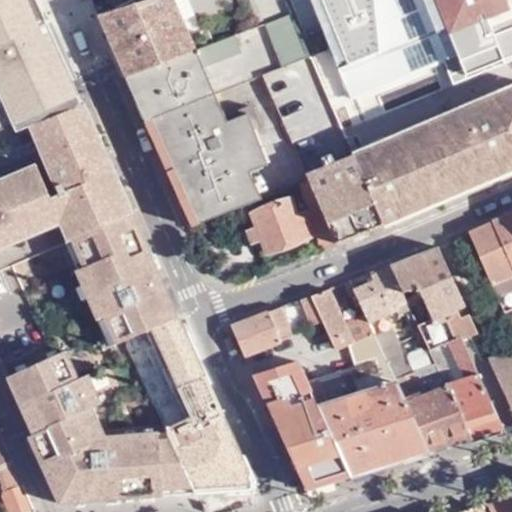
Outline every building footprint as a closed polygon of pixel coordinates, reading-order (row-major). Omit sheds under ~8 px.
[(0,0),(0,134),(81,99),(37,0),(0,0)] [(147,0),(99,16),(127,79),(196,52),(176,0),(147,0)] [(263,25),(292,13),(286,0),(247,0),(259,27),(263,25)] [(333,0),(305,0),(317,26),(341,15),(333,0)] [(382,49),(403,97),(511,49),(511,40),(494,0),(382,49)] [(292,13),(263,25),(281,68),(310,56),(292,13)] [(332,47),(310,56),(333,112),(374,95),(358,57),(353,59),(339,26),(326,31),(332,47)] [(127,79),(147,123),(215,95),(204,69),(242,53),(235,37),(196,52),(127,79)] [(511,89),(354,157),(384,227),(511,171),(511,89)] [(221,109),(215,95),(147,123),(193,227),(262,200),(252,173),(259,170),(249,144),(259,140),(266,137),(250,99),(221,109)] [(38,144),(91,120),(83,105),(31,128),(38,144)] [(0,249),(61,223),(124,197),(91,120),(38,144),(41,150),(31,155),(29,147),(0,160),(0,249)] [(259,140),(249,144),(259,170),(269,166),(259,140)] [(41,150),(38,144),(29,147),(31,155),(41,150)] [(309,177),(312,185),(337,244),(384,227),(354,157),(336,166),(332,157),(324,160),(327,169),(309,177)] [(337,244),(312,185),(302,187),(312,213),(308,214),(307,211),(298,215),(291,199),(254,214),(259,228),(251,232),(255,243),(263,240),(269,254),(317,234),(321,245),(320,251),(337,244)] [(124,197),(61,223),(70,243),(74,242),(132,216),(124,197)] [(511,214),(493,223),(511,268),(511,214)] [(141,337),(179,320),(132,216),(74,242),(86,269),(80,272),(77,273),(85,290),(93,287),(97,296),(89,299),(99,322),(101,321),(108,319),(120,346),(127,343),(141,337)] [(468,234),(472,244),(511,336),(511,268),(493,223),(468,234)] [(472,244),(468,234),(459,238),(463,248),(472,244)] [(86,269),(74,242),(70,243),(67,245),(80,272),(86,269)] [(433,320),(419,326),(430,350),(461,340),(477,335),(438,248),(391,266),(404,293),(418,287),(433,320)] [(351,282),(361,304),(366,315),(370,323),(398,311),(396,306),(407,301),(404,293),(391,266),(351,282)] [(361,304),(351,282),(346,284),(357,305),(361,304)] [(93,287),(85,290),(89,299),(97,296),(93,287)] [(355,345),(376,336),(370,323),(366,315),(345,325),(329,290),(313,296),(325,322),(338,350),(354,343),(355,345)] [(325,322),(313,296),(233,327),(246,357),(283,341),(282,338),(325,322)] [(108,319),(101,321),(113,349),(120,346),(108,319)] [(395,329),(377,337),(397,380),(415,372),(395,329)] [(180,412),(216,396),(188,332),(152,348),(180,412)] [(511,411),(488,359),(477,335),(461,340),(504,429),(511,426),(511,411)] [(408,404),(405,397),(397,380),(377,337),(376,336),(355,345),(353,346),(361,366),(309,385),(312,391),(315,399),(351,476),(430,451),(408,404)] [(127,343),(146,384),(158,378),(141,337),(127,343)] [(461,340),(430,350),(437,363),(471,439),(504,429),(461,340)] [(511,352),(488,359),(511,411),(511,352)] [(55,357),(7,377),(11,389),(18,387),(27,409),(21,411),(32,435),(36,435),(43,453),(38,455),(61,505),(196,494),(168,432),(89,437),(77,407),(83,404),(74,382),(67,385),(55,357)] [(269,407),(279,403),(312,391),(309,385),(298,363),(255,376),(269,407)] [(415,372),(397,380),(405,397),(428,391),(430,397),(408,404),(430,451),(471,439),(437,363),(415,372)] [(158,378),(146,384),(154,402),(166,396),(158,378)] [(18,387),(11,389),(21,411),(27,409),(18,387)] [(428,391),(405,397),(408,404),(430,397),(428,391)] [(279,403),(269,407),(307,490),(351,476),(315,399),(283,411),(279,403)] [(32,435),(30,436),(38,455),(43,453),(36,435),(32,435)] [(0,479),(6,493),(24,485),(1,437),(0,437),(0,479)] [(10,511),(35,511),(24,485),(6,493),(4,498),(10,511)] [(511,511),(511,497),(488,506),(490,511),(511,511)]
